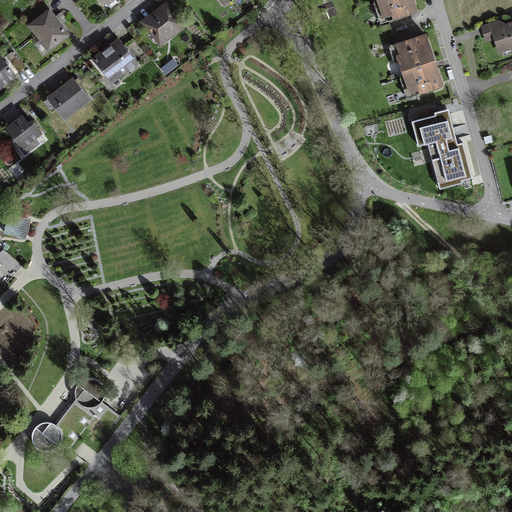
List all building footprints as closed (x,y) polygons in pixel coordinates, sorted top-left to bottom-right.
[(413,0),(377,0),(383,17),(391,14),(392,18),(417,9),(413,0)] [(154,17),(145,24),(158,40),(168,32),(171,36),(183,26),(166,4),(152,14),(154,17)] [(49,10),(30,25),(41,39),(35,44),(42,53),(48,48),(48,49),(67,34),(49,10)] [(375,26),(382,47),(396,42),(394,38),(391,28),(388,22),(375,26)] [(511,24),(493,30),(500,51),(511,46),(511,24)] [(426,34),(396,44),(401,60),(399,61),(410,91),(417,88),(419,92),(443,84),(426,34)] [(111,48),(96,59),(107,74),(114,69),(119,76),(126,71),(128,73),(150,56),(135,37),(123,46),(119,40),(110,46),(111,48)] [(12,51),(6,55),(19,72),(24,67),(12,51)] [(0,55),(0,83),(1,85),(15,75),(0,55)] [(72,79),(43,101),(50,110),(55,106),(64,118),(89,100),(72,79)] [(450,111),(421,119),(439,186),(473,177),(463,142),(458,143),(457,139),(450,111)] [(23,116),(6,129),(15,140),(19,138),(29,151),(34,148),(29,142),(41,132),(33,121),(29,124),(23,116)] [(7,223),(5,232),(23,237),(25,230),(18,228),(21,217),(13,215),(11,224),(7,223)] [(111,429),(121,416),(102,401),(103,399),(104,397),(104,394),(105,392),(104,389),(104,386),(103,384),(101,382),(100,381),(97,379),(95,378),(92,377),(90,377),(87,377),(85,378),(83,379),(81,380),(79,381),(78,383),(77,385),(76,386),(75,388),(75,390),(75,392),(75,394),(75,395),(76,398),(56,424),(54,423),(52,422),(50,421),(48,421),(45,421),(43,421),(40,423),(38,424),(36,426),(34,428),(33,430),(33,432),(32,434),(32,435),(32,437),(32,439),(33,441),(34,443),(35,444),(36,446),(38,448),(39,449),(41,450),(43,450),(45,451),(48,451),(51,450),(53,450),(55,449),(56,448),(58,446),(59,445),(60,443),(61,441),(61,439),(62,438),(71,445),(94,416),(111,429)]
